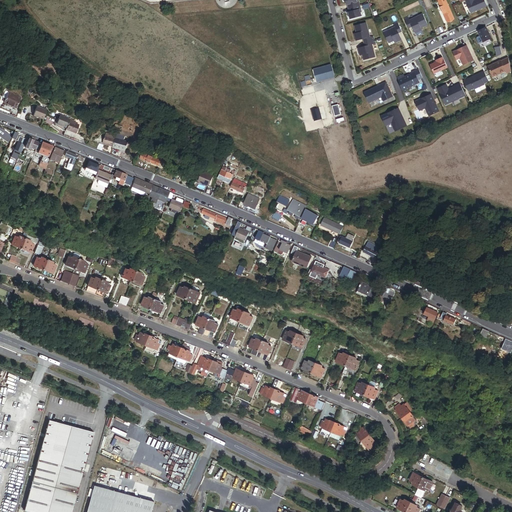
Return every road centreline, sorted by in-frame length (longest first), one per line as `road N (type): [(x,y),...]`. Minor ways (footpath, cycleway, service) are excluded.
road 1 (residential): [(202,429),(224,418),(361,475),(388,459),(390,436),(379,417),(0,266)]
road 2 (tertiary): [(0,116),(511,332)]
road 3 (residential): [(492,0),(494,18),(359,81),(351,79),(331,0)]
road 4 (secondary): [(0,337),(202,429)]
road 5 (secondary): [(202,429),(371,511)]
